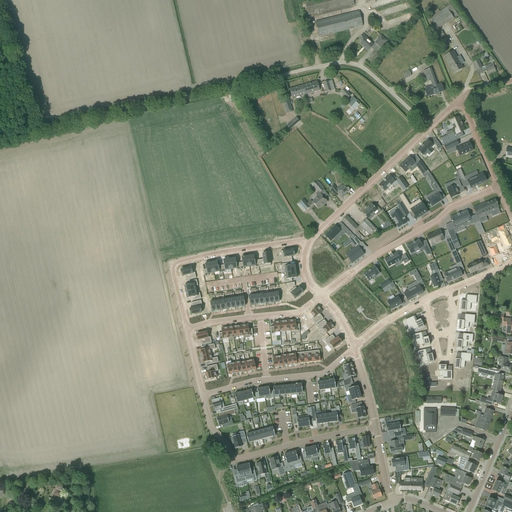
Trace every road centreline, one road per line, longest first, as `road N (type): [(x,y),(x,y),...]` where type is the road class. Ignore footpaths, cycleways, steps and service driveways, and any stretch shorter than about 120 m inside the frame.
road 1 (track): [(285,74),(46,127)]
road 2 (residential): [(202,394),(211,429),(232,459),(376,427)]
road 3 (residential): [(320,295),(369,258),(498,187)]
road 4 (residential): [(187,328),(174,264),(307,242)]
road 5 (residential): [(307,242),(429,126)]
road 6 (residential): [(429,126),(355,64),(285,74)]
road 7 (residential): [(353,349),(321,374),(202,394)]
road 8 (residential): [(187,328),(299,312),(320,295)]
